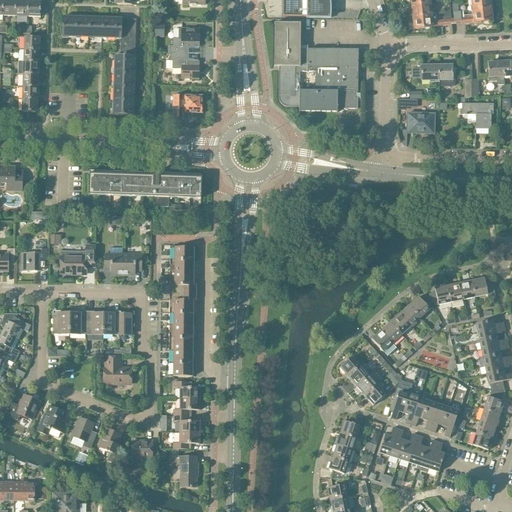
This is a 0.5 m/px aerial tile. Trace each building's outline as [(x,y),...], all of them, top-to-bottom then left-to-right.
[(283,0),(283,16),(310,17),(331,17),(331,16),(330,16),(331,13),(331,10),(331,7),(330,4),(330,0),(283,0)] [(471,0),(473,11),(490,9),(488,0),(471,0)] [(15,17),(16,2),(3,1),(3,16),(15,17)] [(28,17),(28,2),(16,2),(15,17),(28,17)] [(40,17),(41,3),(28,2),(28,17),(40,17)] [(413,17),(430,15),(429,3),(412,5),(413,17)] [(452,19),(453,25),(491,21),(490,9),(473,11),(473,15),(463,16),(463,11),(460,12),(459,12),(453,13),(454,19),(452,19)] [(435,15),(413,17),(414,29),(453,25),(452,19),(451,19),(450,13),(443,14),(444,20),(436,21),(435,15)] [(112,115),(130,116),(132,61),(130,61),(130,56),(134,56),(136,19),(121,19),(121,23),(116,23),(116,22),(62,20),(62,17),(61,37),(120,39),(120,56),(114,56),(112,115)] [(358,55),(358,50),(307,49),(300,49),(300,23),(274,23),(274,25),(274,65),(274,67),(278,67),(278,84),(278,92),(278,98),(278,100),(279,102),(281,104),(283,106),(285,107),(288,107),(298,108),(298,109),(298,112),(299,112),(301,112),(335,112),(335,113),(337,113),(337,106),(342,106),(342,109),(343,109),(357,109),(357,108),(357,105),(357,100),(357,99),(357,95),(357,89),(357,86),(357,84),(357,80),(357,72),(358,68),(358,56),(358,55)] [(170,54),(188,54),(187,54),(188,47),(199,47),(199,29),(182,29),(181,39),(173,38),(173,46),(170,46),(170,54)] [(24,50),(39,50),(39,38),(24,37),(24,50)] [(38,63),(39,50),(24,50),(23,62),(38,63)] [(188,55),(188,54),(170,54),(170,61),(166,61),(166,69),(181,69),(181,79),(199,79),(199,61),(187,61),(187,55),(188,55)] [(511,61),(502,62),(503,85),(503,78),(511,77),(511,80),(511,79),(511,61)] [(18,74),(38,75),(38,63),(23,62),(18,62),(18,74)] [(503,85),(502,62),(487,63),(488,79),(489,79),(489,82),(496,82),(497,86),(503,85)] [(438,81),(437,66),(428,66),(428,65),(423,65),(423,66),(421,66),(421,69),(413,69),(413,81),(421,81),(421,83),(431,83),(431,81),(438,81)] [(437,66),(438,81),(441,81),(441,87),(454,87),(455,86),(455,84),(455,78),(452,78),(452,75),(455,74),(456,69),(452,69),(452,66),(446,66),(446,65),(441,65),(441,66),(437,66)] [(38,88),(38,84),(38,75),(18,74),(23,75),(22,87),(38,88)] [(471,98),(478,98),(478,80),(470,81),(471,98)] [(37,100),(38,88),(22,87),(22,99),(37,100)] [(202,113),(202,112),(203,111),(203,107),(202,106),(202,96),(172,95),(172,119),(184,119),(184,113),(202,113)] [(37,113),(37,100),(22,99),(21,112),(37,113)] [(493,111),(493,105),(489,105),(461,105),(461,116),(475,116),(475,130),(490,130),(490,116),(489,115),(489,111),(493,111)] [(428,135),(429,114),(407,114),(406,134),(428,135)] [(20,191),(21,172),(15,171),(15,168),(0,167),(0,186),(6,187),(6,190),(20,191)] [(159,177),(159,173),(153,173),(153,176),(89,174),(88,195),(152,198),(152,207),(168,208),(168,205),(168,198),(200,199),(201,178),(159,177)] [(119,225),(119,217),(111,217),(111,225),(119,225)] [(334,241),(334,231),(320,231),(320,237),(319,237),(319,241),(334,241)] [(35,242),(35,254),(21,254),(20,272),(37,272),(37,269),(47,269),(48,250),(43,250),(43,242),(35,242)] [(61,257),(60,276),(85,275),(85,265),(94,265),(95,246),(85,246),(85,253),(61,252),(61,257)] [(110,268),(110,274),(122,274),(123,254),(122,254),(122,248),(109,248),(109,254),(103,254),(103,268),(110,268)] [(196,295),(196,286),(193,286),(193,248),(169,248),(169,286),(163,286),(163,295),(171,295),(171,301),(169,301),(169,377),(192,377),(193,301),(190,301),(190,295),(196,295)] [(14,265),(14,250),(7,249),(7,254),(0,254),(0,272),(7,272),(7,265),(14,265)] [(123,254),(122,274),(134,275),(134,268),(141,268),(141,254),(123,254)] [(471,282),(475,297),(487,295),(488,298),(495,296),(492,282),(484,283),(484,279),(471,282)] [(462,300),(475,297),(471,282),(459,284),(462,300)] [(450,303),(462,300),(459,284),(447,287),(450,303)] [(434,306),(450,303),(447,287),(434,289),(435,291),(428,294),(434,306)] [(409,306),(420,318),(431,308),(426,296),(419,299),(418,298),(409,306)] [(410,326),(420,318),(409,306),(400,314),(410,326)] [(69,335),(69,314),(61,314),(61,311),(52,311),(52,335),(69,335)] [(86,335),(86,311),(77,311),(77,314),(69,314),(69,335),(86,335)] [(103,335),(103,314),(94,314),(94,312),(86,311),(86,335),(103,335)] [(120,311),(120,312),(111,311),(111,314),(103,314),(103,335),(119,335),(120,314),(120,311)] [(27,332),(30,326),(18,321),(21,314),(4,314),(0,323),(0,325),(4,327),(2,332),(18,340),(22,330),(28,333),(28,332),(27,332)] [(131,314),(120,314),(119,335),(130,335),(131,314)] [(401,335),(410,326),(400,314),(390,323),(401,335)] [(502,323),(499,324),(494,325),(493,321),(488,322),(472,325),(473,327),(476,326),(477,333),(503,328),(502,323)] [(392,343),(401,335),(390,323),(381,331),(392,343)] [(440,329),(437,326),(431,331),(434,334),(440,329)] [(495,334),(501,333),(504,332),(503,328),(477,333),(479,340),(476,341),(476,342),(496,338),(495,334)] [(382,352),(392,343),(381,331),(371,340),(382,352)] [(20,352),(13,349),(18,340),(2,332),(0,335),(0,349),(17,358),(20,352)] [(431,337),(428,334),(422,339),(425,343),(431,337)] [(506,340),(503,341),(497,342),(496,338),(476,342),(476,344),(480,343),(481,350),(507,345),(506,340)] [(421,346),(418,342),(412,348),(415,351),(421,346)] [(499,351),(505,349),(508,349),(507,345),(481,350),(482,357),(479,358),(480,359),(500,355),(499,351)] [(373,356),(376,353),(370,346),(367,350),(373,356)] [(8,361),(14,364),(17,358),(0,349),(0,368),(3,370),(8,361)] [(412,354),(409,351),(403,356),(406,359),(412,354)] [(509,357),(506,358),(501,359),(500,355),(480,359),(480,361),(483,360),(484,367),(510,362),(509,357)] [(381,365),(384,362),(385,362),(379,356),(376,359),(381,365)] [(348,378),(360,367),(351,357),(339,368),(348,378)] [(116,369),(116,358),(105,358),(105,368),(104,368),(104,384),(130,385),(130,369),(116,369)] [(403,363),(403,362),(400,359),(394,365),(397,368),(403,363)] [(503,367),(508,366),(511,366),(510,362),(484,367),(486,374),(483,375),(483,376),(503,372),(503,367)] [(389,374),(393,371),(387,365),(384,368),(389,374)] [(356,387),(368,376),(360,367),(348,378),(356,387)] [(17,370),(14,375),(21,379),(24,373),(17,370)] [(511,374),(510,375),(504,376),(503,372),(483,376),(483,378),(487,377),(488,383),(488,384),(491,384),(490,391),(504,392),(505,392),(502,381),(511,379),(511,374)] [(393,378),(398,383),(398,384),(401,381),(396,375),(393,378)] [(365,396),(377,385),(368,376),(356,387),(365,396)] [(179,399),(199,399),(199,388),(188,388),(188,382),(173,382),(173,388),(179,388),(179,399)] [(377,385),(365,396),(373,406),(385,395),(377,385)] [(501,402),(504,392),(490,391),(490,398),(488,397),(483,410),(499,415),(503,403),(501,402)] [(403,413),(410,393),(409,393),(408,396),(399,393),(390,419),(396,420),(398,412),(403,413)] [(410,425),(419,399),(410,396),(411,394),(410,393),(403,413),(408,415),(405,424),(410,425)] [(32,420),(39,402),(23,395),(19,406),(12,403),(6,416),(17,420),(19,415),(32,420)] [(199,410),(199,399),(179,399),(179,410),(173,410),(173,416),(188,416),(188,410),(199,410)] [(423,420),(429,400),(428,399),(427,402),(419,399),(410,425),(415,427),(418,418),(423,420)] [(430,432),(438,405),(430,403),(431,400),(429,400),(423,420),(427,421),(425,430),(430,432)] [(442,427),(449,406),(448,406),(447,408),(438,405),(430,432),(435,433),(437,425),(442,427)] [(63,420),(66,413),(48,406),(44,418),(43,418),(37,432),(47,436),(50,429),(64,434),(69,423),(63,420)] [(444,436),(449,438),(458,412),(449,409),(450,406),(449,406),(442,427),(447,428),(444,436)] [(495,427),(499,415),(483,410),(479,422),(495,427)] [(188,422),(188,416),(173,416),(173,422),(179,422),(179,433),(199,433),(199,422),(188,422)] [(7,427),(10,420),(4,418),(1,424),(7,427)] [(90,449),(91,449),(96,434),(90,432),(94,424),(79,418),(71,437),(86,443),(84,447),(90,449)] [(340,434),(355,439),(362,441),(363,435),(357,433),(359,427),(361,422),(349,418),(348,423),(344,422),(340,434)] [(491,439),(495,427),(479,422),(476,434),(491,439)] [(389,456),(397,430),(392,428),(390,437),(385,436),(378,456),(380,456),(381,453),(389,456)] [(116,466),(123,449),(116,446),(121,435),(106,429),(98,448),(105,451),(107,452),(107,451),(111,453),(107,462),(116,466)] [(400,440),(401,434),(402,432),(397,430),(389,456),(398,459),(396,462),(398,462),(404,442),(400,440)] [(199,444),(199,433),(179,433),(179,444),(173,444),(173,449),(187,450),(187,444),(199,444)] [(352,451),(355,439),(340,434),(336,446),(352,451)] [(487,451),(491,439),(476,434),(472,446),(487,451)] [(408,463),(417,436),(412,435),(409,443),(404,442),(398,462),(399,463),(400,460),(408,463)] [(419,447),(421,441),(422,438),(417,436),(408,463),(417,465),(416,468),(417,469),(424,448),(419,447)] [(158,464),(158,447),(151,447),(151,442),(145,441),(145,442),(142,442),(142,441),(131,441),(131,459),(151,459),(151,463),(158,464)] [(428,469),(437,443),(431,441),(429,450),(424,448),(417,469),(419,469),(420,466),(428,469)] [(439,453),(441,447),(442,444),(437,443),(428,469),(437,472),(436,475),(437,475),(444,454),(439,453)] [(348,463),(352,451),(336,446),(332,458),(348,463)] [(79,453),(76,463),(83,466),(87,456),(79,453)] [(197,473),(197,463),(196,463),(196,457),(170,457),(170,465),(176,465),(176,469),(180,469),(179,488),(195,488),(195,473),(197,473)] [(344,475),(348,463),(332,458),(328,469),(344,475)] [(23,501),(24,479),(20,479),(20,483),(13,483),(13,501),(23,501)] [(24,479),(23,501),(34,501),(34,483),(27,483),(27,479),(24,479)] [(405,482),(402,490),(408,492),(411,484),(405,482)] [(13,501),(13,483),(3,483),(3,501),(13,501)] [(330,501),(346,497),(344,485),(327,488),(330,501)] [(78,511),(79,505),(77,503),(77,494),(53,494),(53,511),(78,511)] [(332,511),(337,511),(349,510),(346,497),(330,501),(332,511)]
